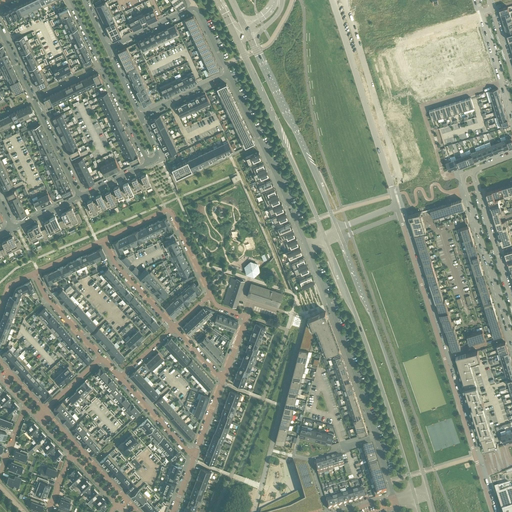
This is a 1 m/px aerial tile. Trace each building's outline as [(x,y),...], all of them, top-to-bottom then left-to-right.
[(32,0),(30,0),(28,2),(32,11),(37,9),(32,0)] [(38,0),(32,0),(37,9),(42,7),(38,0)] [(174,5),(172,6),(175,10),(176,10),(182,7),(186,5),(187,5),(184,0),(183,0),(181,0),(174,5)] [(340,0),(356,49),(390,38),(390,37),(396,35),(408,0),(340,0)] [(411,0),(401,32),(406,33),(473,12),(469,0),(411,0)] [(97,6),(95,6),(96,6),(98,11),(109,6),(107,1),(106,1),(99,5),(97,6)] [(28,2),(23,4),(27,14),(32,11),(28,2)] [(23,4),(18,6),(23,16),(27,14),(23,4)] [(18,6),(13,8),(17,17),(17,18),(18,18),(23,16),(18,6)] [(109,6),(98,11),(100,16),(111,11),(111,10),(109,6)] [(13,8),(8,11),(12,19),(17,17),(13,8)] [(60,13),(58,14),(60,19),(61,18),(70,14),(67,9),(62,11),(60,13)] [(153,10),(148,12),(152,21),(158,19),(153,10)] [(7,11),(3,13),(3,14),(4,15),(6,19),(8,23),(13,21),(13,20),(12,19),(8,11),(7,11)] [(111,11),(100,16),(103,21),(114,16),(111,11)] [(143,14),(148,24),(152,21),(148,12),(143,14)] [(142,13),(137,15),(143,26),(148,24),(143,14),(142,13)] [(63,23),(64,23),(72,19),(70,14),(61,18),(63,23)] [(137,15),(132,17),(138,28),(143,26),(137,15)] [(193,15),(182,21),(185,26),(186,25),(196,20),(193,15)] [(114,16),(103,21),(105,26),(116,20),(114,16)] [(132,17),(127,20),(129,23),(130,26),(132,29),(133,31),(138,28),(132,17)] [(63,23),(62,23),(65,28),(74,24),(72,19),(64,23),(63,23)] [(116,20),(105,26),(107,31),(117,26),(117,27),(118,26),(116,20)] [(196,20),(186,25),(188,30),(198,25),(196,20)] [(74,24),(65,28),(65,29),(67,33),(77,29),(74,24)] [(174,25),(169,27),(174,38),(179,36),(176,30),(175,28),(174,25)] [(198,25),(188,30),(190,35),(200,30),(198,25)] [(107,31),(110,36),(119,31),(117,27),(117,26),(107,31)] [(169,27),(163,30),(169,41),(174,38),(169,27)] [(77,29),(67,33),(67,34),(68,36),(69,37),(69,38),(79,33),(77,29)] [(478,29),(403,49),(412,80),(443,72),(444,76),(458,72),(457,67),(476,62),(477,66),(472,67),(471,64),(463,66),(465,74),(468,74),(469,78),(467,79),(467,81),(465,81),(466,85),(462,86),(463,89),(495,80),(489,57),(486,58),(478,29)] [(119,31),(110,36),(112,41),(123,35),(121,30),(119,31)] [(163,30),(158,32),(164,43),(169,41),(163,30)] [(200,30),(190,35),(193,40),(203,35),(200,30)] [(158,32),(153,34),(159,45),(164,43),(158,32)] [(69,37),(68,38),(68,39),(69,39),(70,42),(71,44),(72,43),(81,38),(79,33),(69,38),(69,37)] [(153,34),(148,37),(153,48),(159,45),(153,34)] [(193,40),(192,40),(194,45),(195,45),(205,40),(203,35),(193,40)] [(22,37),(15,40),(15,41),(17,45),(25,41),(23,36),(22,37)] [(148,37),(143,39),(148,51),(153,48),(148,37)] [(81,38),(72,43),(72,44),(73,45),(74,48),(84,43),(81,38)] [(143,39),(138,42),(143,53),(148,51),(143,39)] [(25,41),(17,45),(20,50),(30,45),(28,40),(25,41)] [(205,40),(195,45),(197,50),(207,45),(205,40)] [(74,48),(73,48),(73,49),(75,53),(76,53),(86,48),(84,43),(74,48)] [(30,45),(20,50),(22,55),(32,50),(30,45)] [(207,45),(197,50),(200,54),(200,55),(210,50),(207,45)] [(127,47),(117,52),(119,57),(130,52),(127,47)] [(86,48),(76,53),(79,57),(79,58),(88,53),(86,48)] [(32,50),(22,55),(24,59),(34,55),(35,55),(32,50)] [(200,54),(198,55),(201,60),(212,55),(210,50),(200,55),(200,54)] [(130,52),(119,57),(122,61),(132,56),(130,52)] [(371,58),(381,97),(406,91),(404,84),(401,85),(392,52),(371,58)] [(79,57),(78,58),(80,63),(81,63),(81,62),(91,58),(88,53),(79,58),(79,57)] [(0,58),(0,64),(9,60),(7,55),(0,58)] [(34,55),(24,59),(27,64),(36,60),(34,57),(34,56),(34,55)] [(212,55),(201,60),(203,65),(214,59),(212,55)] [(132,56),(122,61),(124,66),(135,60),(133,56),(132,56)] [(91,58),(81,62),(81,63),(83,67),(83,68),(92,63),(93,63),(93,62),(91,58)] [(36,60),(27,64),(29,69),(37,65),(37,66),(39,65),(37,60),(37,59),(36,60)] [(214,59),(203,65),(206,70),(217,64),(214,59)] [(0,64),(0,69),(0,70),(11,65),(9,60),(0,64)] [(135,60),(124,66),(126,70),(137,65),(135,60)] [(61,62),(56,64),(57,66),(62,77),(63,76),(64,76),(67,74),(63,65),(62,64),(61,62)] [(63,65),(67,74),(69,73),(72,72),(70,68),(68,64),(68,63),(66,64),(63,65)] [(217,64),(206,70),(209,77),(216,73),(215,72),(219,69),(217,64)] [(0,70),(3,75),(14,69),(11,65),(0,70)] [(37,65),(29,69),(31,74),(39,70),(42,69),(39,65),(37,66),(37,65)] [(137,65),(126,70),(128,75),(139,71),(140,70),(137,65)] [(57,66),(52,69),(56,76),(57,79),(58,79),(60,78),(61,77),(62,77),(57,66)] [(3,75),(5,80),(16,75),(14,69),(3,75)] [(39,70),(31,74),(34,79),(44,74),(42,69),(39,70)] [(139,71),(128,75),(131,81),(141,76),(139,71)] [(192,71),(186,74),(186,75),(187,75),(192,85),(197,82),(192,71)] [(98,73),(92,75),(97,85),(102,82),(98,73)] [(44,74),(34,79),(36,84),(46,79),(44,74)] [(5,80),(7,85),(18,79),(16,75),(5,80)] [(92,75),(88,78),(92,87),(97,85),(92,75)] [(141,76),(131,81),(133,86),(145,80),(142,75),(141,76)] [(182,77),(181,77),(186,87),(192,85),(187,75),(186,75),(182,77)] [(181,76),(176,79),(181,90),(186,87),(181,77),(182,77),(181,76)] [(88,78),(83,80),(87,89),(92,87),(88,78)] [(7,85),(10,90),(21,84),(18,79),(7,85)] [(46,79),(36,84),(38,89),(44,86),(49,84),(47,80),(46,79)] [(176,79),(170,81),(175,93),(181,90),(176,79)] [(83,80),(78,82),(82,91),(87,89),(83,80)] [(145,80),(133,86),(136,91),(147,86),(145,80)] [(170,81),(165,84),(170,95),(175,93),(170,81)] [(78,82),(73,85),(77,94),(82,91),(78,82)] [(216,88),(219,93),(228,89),(226,83),(216,88)] [(21,84),(10,90),(12,95),(23,90),(21,84)] [(165,84),(159,87),(161,91),(163,95),(164,98),(170,95),(165,84)] [(73,85),(68,87),(72,96),(77,94),(73,85)] [(147,86),(136,91),(138,96),(149,90),(147,86)] [(68,87),(63,89),(68,98),(72,96),(68,87)] [(491,96),(499,94),(498,88),(489,91),(491,96)] [(63,89),(58,92),(63,101),(68,98),(63,89)] [(217,94),(216,94),(217,94),(219,99),(231,93),(228,89),(219,93),(217,94)] [(149,90),(138,96),(140,101),(152,95),(149,90)] [(58,92),(53,94),(58,103),(63,101),(58,92)] [(99,99),(100,101),(109,97),(109,96),(108,95),(107,92),(98,96),(98,97),(99,99)] [(204,94),(200,96),(205,106),(210,104),(210,103),(206,95),(205,93),(204,94)] [(231,93),(219,99),(221,104),(233,98),(231,93)] [(53,94),(49,96),(53,105),(58,103),(53,94)] [(152,95),(140,101),(143,106),(147,104),(148,105),(155,102),(152,95)] [(53,105),(49,96),(43,99),(48,108),(53,105)] [(200,96),(195,98),(200,109),(200,110),(203,109),(206,107),(205,106),(200,96)] [(100,101),(103,106),(112,102),(109,97),(100,101)] [(195,98),(190,100),(195,112),(200,109),(195,98)] [(233,98),(221,104),(224,109),(235,103),(233,98)] [(471,98),(465,99),(468,109),(474,108),(471,99),(471,98)] [(468,109),(465,99),(460,101),(463,111),(468,109)] [(190,100),(185,103),(191,114),(195,112),(190,100)] [(455,103),(458,112),(463,111),(460,101),(455,103)] [(103,106),(105,111),(114,107),(112,102),(103,106)] [(185,103),(180,105),(185,116),(191,114),(185,103)] [(235,103),(224,109),(226,114),(238,108),(235,103)] [(455,103),(450,104),(453,114),(458,112),(455,103)] [(453,114),(450,104),(445,106),(448,116),(453,114)] [(31,105),(25,107),(30,118),(35,115),(31,105)] [(180,105),(175,108),(179,116),(180,118),(185,116),(180,105)] [(440,107),(443,117),(448,116),(445,106),(440,107)] [(25,107),(21,110),(25,120),(30,118),(25,107)] [(105,111),(107,116),(116,112),(114,107),(105,111)] [(434,109),(438,119),(443,117),(440,107),(434,109)] [(238,108),(226,114),(228,119),(231,118),(230,117),(240,113),(238,108)] [(432,121),(438,119),(434,109),(429,111),(432,121)] [(21,110),(16,112),(21,122),(25,120),(21,110)] [(16,112),(11,114),(16,125),(21,122),(16,112)] [(107,116),(110,121),(119,117),(116,112),(107,116)] [(233,122),(242,118),(240,113),(230,117),(231,118),(233,122)] [(11,114),(6,117),(11,127),(10,126),(15,124),(15,125),(16,125),(11,114)] [(52,118),(55,123),(64,119),(61,114),(52,118)] [(159,115),(150,120),(152,125),(163,120),(161,115),(161,114),(159,115)] [(6,117),(1,119),(5,130),(11,127),(6,117)] [(110,121),(112,126),(121,121),(119,117),(110,121)] [(233,122),(232,123),(234,127),(235,127),(245,123),(242,118),(233,122)] [(55,123),(57,128),(66,124),(64,119),(55,123)] [(163,120),(152,125),(155,130),(166,125),(167,125),(164,120),(164,119),(163,120)] [(507,119),(499,122),(501,127),(509,125),(507,119)] [(112,126),(114,131),(123,126),(121,121),(112,126)] [(234,127),(233,128),(235,133),(237,132),(247,128),(245,123),(235,127),(234,127)] [(29,129),(32,134),(42,130),(40,124),(29,129)] [(57,128),(59,133),(68,129),(66,124),(57,128)] [(166,125),(155,130),(157,135),(168,130),(168,131),(168,130),(167,127),(166,125)] [(114,131),(117,136),(126,131),(123,126),(114,131)] [(240,137),(249,132),(247,128),(237,132),(240,137)] [(59,133),(62,138),(71,134),(68,129),(59,133)] [(32,134),(34,140),(45,135),(42,130),(32,134)] [(168,130),(157,135),(160,141),(170,136),(170,135),(169,133),(168,131),(168,130)] [(117,136),(119,140),(128,136),(126,131),(117,136)] [(240,137),(238,138),(240,142),(242,142),(252,137),(250,135),(249,132),(240,137)] [(62,138),(64,143),(73,138),(71,134),(62,138)] [(34,140),(37,145),(47,140),(45,135),(34,140)] [(170,136),(160,141),(162,146),(173,140),(173,141),(174,140),(171,135),(170,135),(170,136)] [(119,140),(121,145),(130,141),(128,136),(119,140)] [(240,142),(240,143),(242,148),(247,146),(254,142),(252,137),(242,142),(240,142)] [(64,143),(66,148),(75,143),(73,138),(64,143)] [(227,139),(221,142),(221,143),(222,142),(227,154),(232,151),(231,147),(227,139)] [(506,139),(501,141),(504,150),(509,148),(506,139)] [(38,150),(49,145),(47,140),(37,145),(39,149),(38,150)] [(173,140),(162,146),(164,151),(176,146),(174,143),(173,141),(173,140)] [(121,145),(124,150),(133,146),(130,141),(121,145)] [(501,141),(496,143),(499,152),(500,152),(499,152),(501,151),(502,151),(501,151),(504,150),(501,141)] [(217,145),(222,156),(227,154),(222,142),(221,143),(219,144),(217,145)] [(66,148),(69,152),(78,148),(75,143),(66,148)] [(499,152),(496,143),(491,145),(494,154),(499,152)] [(217,144),(211,147),(212,149),(213,149),(217,158),(222,156),(217,145),(217,144)] [(38,150),(40,155),(52,150),(49,145),(38,150)] [(489,156),(494,154),(491,145),(486,147),(489,156)] [(124,150),(126,155),(135,151),(133,146),(124,150)] [(176,146),(164,151),(167,156),(168,156),(178,151),(178,150),(176,146)] [(486,147),(481,149),(484,158),(487,156),(487,157),(488,157),(488,156),(489,156),(490,156),(489,156),(486,147)] [(78,148),(69,152),(71,158),(80,153),(78,148)] [(212,149),(207,151),(212,161),(217,158),(213,149),(212,149)] [(484,158),(481,149),(476,151),(479,160),(484,158)] [(42,155),(44,159),(54,154),(52,150),(40,155),(41,155),(42,155)] [(126,155),(128,160),(137,156),(135,151),(126,155)] [(203,154),(202,154),(207,163),(212,161),(207,151),(203,154)] [(476,151),(471,153),(474,161),(479,160),(476,151)] [(197,154),(196,154),(202,166),(207,163),(202,154),(203,154),(202,152),(197,154)] [(245,157),(249,166),(256,163),(255,161),(260,158),(259,156),(260,155),(258,152),(245,157)] [(471,153),(466,155),(469,164),(474,161),(471,153)] [(44,159),(46,164),(56,159),(54,154),(44,159)] [(196,154),(191,157),(197,168),(202,166),(196,154),(197,154),(196,154)] [(466,155),(461,157),(464,166),(465,165),(469,164),(466,155)] [(137,156),(128,160),(131,165),(140,161),(137,156)] [(191,157),(186,159),(191,171),(197,168),(191,157)] [(461,157),(456,159),(459,168),(464,166),(461,157)] [(75,166),(76,167),(85,163),(82,158),(73,162),(75,165),(75,166)] [(46,164),(49,169),(59,164),(56,159),(46,164)] [(186,159),(181,162),(186,173),(191,171),(186,159)] [(456,159),(451,161),(454,169),(459,168),(456,159)] [(115,160),(110,162),(114,171),(119,169),(115,160)] [(454,169),(451,161),(446,163),(449,171),(454,169)] [(110,162),(105,164),(109,174),(114,171),(110,162)] [(176,164),(181,176),(186,173),(181,162),(176,164)] [(76,167),(78,172),(87,168),(85,163),(76,167)] [(256,163),(249,166),(253,175),(266,169),(265,167),(265,166),(264,167),(263,164),(258,166),(257,166),(256,163)] [(50,174),(61,169),(59,164),(49,169),(51,174),(50,174)] [(109,174),(105,164),(100,167),(104,176),(109,174)] [(170,166),(171,169),(176,178),(181,176),(176,164),(170,166)] [(78,172),(80,177),(89,173),(87,168),(78,172)] [(0,172),(0,178),(9,174),(7,169),(0,172)] [(50,174),(52,179),(63,174),(61,169),(50,174)] [(266,169),(253,175),(257,183),(264,180),(263,180),(262,178),(263,177),(268,175),(266,173),(267,172),(266,169)] [(80,177),(83,182),(92,177),(89,173),(80,177)] [(0,178),(0,181),(1,184),(11,179),(10,180),(8,175),(9,174),(0,178)] [(52,179),(54,184),(66,179),(63,174),(52,179)] [(139,182),(138,183),(142,190),(142,191),(146,189),(151,186),(148,180),(149,180),(146,174),(140,176),(142,181),(139,182)] [(92,177),(83,182),(85,187),(94,182),(92,177)] [(133,184),(129,186),(133,194),(137,192),(142,190),(138,183),(139,182),(138,180),(136,177),(136,178),(131,180),(133,184)] [(11,179),(1,184),(4,190),(14,185),(11,179)] [(54,184),(56,189),(68,183),(66,179),(54,184)] [(264,180),(257,183),(257,184),(258,186),(260,191),(261,192),(267,189),(268,189),(274,187),(274,186),(273,184),(272,183),(271,184),(270,181),(266,183),(265,183),(264,180)] [(56,189),(59,193),(70,188),(68,183),(56,189)] [(121,191),(124,197),(123,197),(124,199),(129,197),(134,195),(133,194),(129,186),(128,183),(123,185),(125,189),(123,190),(121,191)] [(115,192),(111,194),(115,202),(116,201),(120,199),(123,197),(124,197),(121,191),(118,186),(113,188),(114,190),(115,192)] [(507,186),(502,188),(503,194),(504,197),(509,195),(510,195),(507,186)] [(70,188),(59,193),(60,193),(62,198),(72,193),(70,188)] [(492,191),(494,197),(495,196),(503,194),(502,188),(492,191)] [(6,194),(8,199),(19,194),(16,189),(6,194)] [(267,189),(261,192),(262,196),(264,200),(278,195),(277,195),(276,192),(275,192),(274,190),(270,191),(269,192),(268,189),(267,189)] [(47,191),(42,194),(46,204),(52,202),(47,191)] [(103,199),(103,200),(106,207),(106,208),(111,206),(115,204),(116,204),(115,202),(111,194),(111,193),(110,191),(105,193),(106,195),(107,198),(103,199)] [(486,193),(486,194),(486,195),(487,195),(487,197),(488,199),(489,203),(495,201),(494,199),(494,197),(492,191),(488,192),(487,192),(487,193),(486,193)] [(8,199),(11,204),(20,200),(18,195),(19,195),(19,194),(8,199)] [(42,195),(37,197),(42,206),(46,204),(42,194),(41,194),(42,195)] [(97,201),(94,203),(97,211),(101,209),(106,207),(103,200),(103,199),(102,197),(100,194),(100,195),(99,195),(95,197),(96,199),(97,201)] [(278,195),(264,200),(265,201),(268,209),(275,206),(274,203),(275,203),(279,201),(278,198),(279,198),(279,197),(278,195)] [(37,196),(32,198),(33,201),(37,209),(40,207),(41,207),(42,206),(37,197),(37,196)] [(11,204),(13,209),(22,205),(20,200),(11,204)] [(85,208),(89,216),(90,216),(93,214),(98,212),(97,211),(94,203),(93,201),(92,200),(87,202),(89,206),(85,208)] [(462,200),(456,201),(459,211),(459,212),(465,210),(464,209),(462,200)] [(495,201),(489,203),(491,208),(500,205),(498,200),(495,201)] [(456,201),(451,203),(454,213),(459,212),(459,211),(456,201)] [(275,206),(268,209),(272,218),(279,215),(277,212),(278,211),(283,210),(282,207),(283,206),(282,204),(281,203),(275,206)] [(451,203),(446,205),(449,215),(454,213),(451,203)] [(13,209),(15,214),(24,209),(22,205),(13,209)] [(446,205),(441,206),(444,216),(449,215),(446,205)] [(500,205),(491,208),(492,211),(491,211),(492,213),(501,210),(500,207),(500,205)] [(441,206),(436,208),(439,218),(444,216),(441,206)] [(66,210),(66,211),(66,212),(67,212),(72,223),(77,221),(79,223),(82,222),(80,217),(78,213),(75,215),(72,208),(71,207),(66,210)] [(436,208),(430,210),(433,218),(433,220),(439,218),(436,208)] [(24,209),(15,214),(18,219),(27,215),(24,209)] [(501,210),(492,213),(492,214),(493,214),(493,215),(493,214),(493,215),(493,216),(493,217),(494,218),(494,219),(495,221),(496,224),(498,223),(502,222),(501,219),(500,217),(503,216),(505,215),(505,213),(504,210),(501,210)] [(64,220),(61,221),(64,227),(67,226),(72,223),(67,212),(66,212),(61,214),(64,220)] [(272,218),(276,226),(282,223),(281,221),(282,220),(287,218),(285,215),(286,215),(285,212),(279,215),(272,218)] [(409,216),(408,216),(409,217),(411,225),(411,226),(412,228),(414,234),(423,232),(426,231),(421,215),(420,213),(420,212),(418,213),(409,215),(409,216)] [(50,218),(49,219),(49,220),(55,231),(64,227),(61,221),(58,223),(56,218),(55,216),(50,218)] [(164,218),(161,220),(166,229),(166,230),(171,228),(172,227),(170,225),(167,217),(164,218)] [(47,228),(44,229),(47,235),(50,234),(55,231),(49,220),(44,222),(45,225),(47,228)] [(161,220),(157,222),(161,231),(166,229),(161,220)] [(498,223),(496,224),(496,225),(496,226),(496,227),(497,227),(497,228),(497,229),(509,225),(507,221),(507,220),(505,221),(502,222),(498,223)] [(157,222),(152,224),(157,234),(161,233),(162,232),(161,231),(157,222)] [(282,223),(276,226),(277,229),(279,235),(293,229),(292,229),(291,227),(291,226),(290,227),(289,224),(285,226),(284,226),(282,223)] [(38,224),(32,227),(33,228),(37,237),(42,234),(45,240),(45,239),(48,238),(47,235),(44,229),(41,231),(38,224)] [(147,226),(147,227),(151,236),(152,237),(157,234),(152,224),(150,225),(147,226)] [(509,225),(497,229),(497,230),(498,233),(499,234),(506,232),(509,231),(510,231),(509,225)] [(460,229),(459,229),(461,235),(462,235),(471,232),(469,226),(460,229)] [(147,227),(142,229),(147,238),(151,236),(147,227)] [(30,236),(27,237),(27,239),(30,243),(33,242),(38,239),(37,237),(33,228),(27,231),(30,236)] [(142,229),(138,231),(142,240),(147,238),(142,229)] [(293,229),(279,235),(283,243),(290,241),(290,240),(289,238),(290,237),(294,235),(293,233),(294,232),(293,229)] [(137,231),(132,233),(138,245),(143,243),(142,240),(138,231),(137,231)] [(506,232),(499,234),(499,236),(500,236),(500,239),(511,236),(509,231),(506,232)] [(471,232),(462,235),(464,240),(472,238),(471,232)] [(132,233),(127,236),(132,245),(133,247),(138,245),(132,233)] [(12,235),(6,238),(7,239),(7,240),(13,252),(18,249),(21,247),(19,242),(19,241),(16,243),(13,236),(12,235)] [(127,236),(123,238),(127,247),(132,245),(127,236)] [(511,236),(500,239),(502,244),(502,245),(503,245),(502,245),(504,244),(504,245),(504,244),(506,244),(507,243),(508,243),(509,243),(510,243),(509,243),(511,242),(511,241),(511,236)] [(165,241),(163,242),(166,247),(167,246),(176,242),(174,237),(169,239),(167,240),(166,241),(165,241)] [(118,241),(122,250),(122,251),(123,251),(127,249),(128,248),(127,247),(123,238),(118,241)] [(290,241),(283,243),(286,251),(287,252),(286,252),(293,249),(292,246),(293,246),(298,244),(296,241),(297,241),(296,238),(290,240),(290,241)] [(472,238),(464,240),(466,246),(474,244),(472,238)] [(4,248),(2,250),(4,256),(13,252),(7,240),(2,243),(4,248)] [(115,242),(113,243),(117,252),(120,251),(122,250),(118,241),(118,240),(115,242)] [(176,242),(167,246),(169,251),(178,247),(176,242)] [(474,244),(466,246),(468,252),(476,249),(474,244)] [(427,246),(419,249),(420,254),(429,251),(430,250),(429,245),(427,246)] [(293,249),(286,252),(290,261),(297,258),(296,255),(297,255),(301,253),(300,250),(301,250),(301,249),(300,247),(299,246),(293,249)] [(178,247),(169,251),(171,256),(181,251),(178,247)] [(102,248),(96,250),(101,259),(106,257),(102,248)] [(468,252),(466,252),(468,258),(478,255),(476,249),(468,252)] [(96,251),(92,253),(96,261),(100,259),(101,259),(96,250),(96,251)] [(171,256),(169,257),(172,262),(173,262),(183,257),(182,254),(181,251),(171,256)] [(92,253),(87,255),(90,263),(96,261),(92,253)] [(82,256),(82,257),(85,265),(90,263),(87,255),(87,254),(82,256)] [(478,255),(468,258),(470,264),(480,261),(478,255)] [(82,256),(76,259),(77,259),(81,267),(85,265),(82,257),(82,256)] [(183,257),(173,262),(175,266),(176,266),(185,261),(183,257)] [(297,258),(290,261),(294,270),(307,264),(306,261),(305,261),(304,261),(303,259),(299,261),(298,261),(297,258)] [(76,259),(72,261),(76,269),(81,267),(77,259),(76,259)] [(72,261),(67,264),(67,265),(71,272),(76,269),(72,261)] [(185,261),(176,266),(178,269),(178,270),(188,266),(185,261)] [(480,261),(470,264),(471,270),(481,266),(480,261)] [(246,274),(253,277),(259,272),(257,264),(250,262),(245,267),(246,274)] [(307,264),(294,270),(297,277),(297,278),(304,275),(303,272),(304,272),(308,270),(307,267),(308,267),(307,264)] [(63,267),(62,267),(66,275),(71,273),(71,272),(67,265),(63,267)] [(63,266),(57,269),(58,269),(61,277),(66,275),(62,267),(63,267),(63,266)] [(178,270),(176,271),(177,273),(179,277),(181,276),(181,275),(190,271),(190,270),(189,268),(188,266),(178,270)] [(481,266),(471,270),(473,275),(483,272),(481,266)] [(101,274),(105,278),(112,272),(108,268),(101,274)] [(57,269),(53,271),(57,280),(61,277),(62,278),(58,269),(57,269)] [(135,275),(137,277),(138,276),(142,280),(149,273),(146,269),(141,273),(139,271),(138,272),(135,275)] [(435,270),(426,273),(428,278),(436,275),(438,275),(436,270),(435,270)] [(48,273),(48,274),(52,282),(57,280),(53,271),(48,274),(48,273)] [(146,284),(155,275),(151,271),(149,273),(142,280),(146,284)] [(190,271),(181,275),(181,276),(183,281),(185,280),(187,279),(192,276),(193,276),(190,271)] [(105,278),(109,282),(115,276),(112,272),(105,278)] [(483,272),(473,275),(475,281),(477,281),(485,278),(483,272)] [(52,282),(48,274),(43,276),(47,285),(52,282)] [(158,279),(155,275),(146,284),(149,288),(159,279),(158,279)] [(304,275),(297,278),(301,287),(314,281),(313,278),(312,279),(310,276),(305,278),(304,276),(304,275)] [(109,282),(112,286),(119,280),(115,276),(109,282)] [(228,287),(223,304),(233,307),(236,308),(236,307),(244,281),(236,279),(236,280),(231,278),(229,284),(230,284),(229,284),(231,284),(234,285),(233,288),(233,289),(228,287)] [(485,278),(477,281),(478,286),(487,284),(485,278)] [(162,283),(159,279),(149,288),(153,291),(162,283)] [(438,280),(429,283),(430,285),(431,288),(441,285),(439,279),(438,280)] [(115,291),(123,284),(119,280),(112,286),(116,290),(115,291)] [(24,284),(28,290),(27,290),(29,295),(34,292),(35,292),(34,290),(30,282),(30,281),(24,284)] [(190,286),(189,286),(196,294),(201,290),(198,287),(199,285),(198,284),(197,281),(196,282),(195,283),(194,283),(194,282),(190,286)] [(164,289),(166,287),(162,283),(153,291),(153,292),(156,296),(164,289)] [(247,297),(278,307),(282,293),(251,283),(247,297)] [(24,284),(16,288),(23,295),(26,294),(25,292),(27,290),(28,290),(24,284)] [(115,291),(119,295),(126,289),(126,288),(126,289),(122,285),(123,284),(115,291)] [(478,286),(477,287),(478,292),(480,292),(488,289),(487,284),(478,286)] [(185,288),(185,289),(192,297),(196,294),(189,286),(190,286),(189,285),(185,288)] [(441,285),(431,288),(432,290),(432,293),(441,290),(440,286),(441,286),(441,285)] [(160,300),(161,299),(163,297),(165,295),(167,294),(168,293),(170,291),(166,287),(164,289),(156,296),(160,300)] [(12,298),(19,300),(19,298),(22,298),(23,295),(16,288),(12,297),(12,298)] [(59,300),(66,293),(62,289),(56,295),(59,299),(59,300)] [(119,295),(123,299),(130,293),(126,289),(119,295)] [(184,290),(181,293),(181,294),(182,293),(189,301),(192,297),(185,289),(184,290)] [(488,289),(480,292),(482,298),(490,295),(488,289)] [(59,300),(63,304),(70,297),(66,293),(59,300)] [(123,299),(126,303),(134,296),(133,297),(130,293),(123,299)] [(178,297),(177,297),(184,305),(189,301),(182,293),(181,294),(178,297)] [(176,295),(172,299),(173,301),(180,308),(184,305),(177,297),(178,297),(177,296),(176,295)] [(482,297),(480,298),(482,304),(492,301),(490,295),(482,298),(482,297)] [(8,299),(7,302),(19,307),(21,301),(19,300),(12,298),(12,297),(10,296),(8,299)] [(127,302),(131,306),(137,300),(134,296),(126,303),(127,303),(127,302)] [(63,304),(67,308),(73,301),(70,297),(63,304)] [(444,300),(436,302),(438,308),(447,305),(445,299),(444,299),(444,300)] [(131,306),(134,310),(141,304),(137,300),(131,306)] [(67,308),(70,311),(78,305),(77,305),(73,301),(67,308)] [(170,304),(177,312),(180,308),(173,301),(170,304)] [(6,305),(5,308),(6,308),(17,312),(19,307),(7,302),(6,305)] [(164,306),(164,307),(165,308),(171,314),(172,316),(175,314),(177,312),(170,304),(168,303),(164,306)] [(493,303),(483,306),(484,311),(494,308),(493,303)] [(137,315),(145,308),(141,304),(134,310),(138,314),(137,315)] [(71,311),(75,315),(81,309),(78,305),(70,311),(71,312),(71,311)] [(447,305),(438,308),(439,313),(448,310),(447,305)] [(4,313),(13,317),(15,318),(17,312),(6,308),(4,313)] [(36,316),(40,320),(49,312),(45,308),(36,316)] [(137,315),(141,319),(148,313),(144,309),(145,308),(137,315)] [(214,312),(209,310),(206,309),(205,310),(203,308),(199,312),(205,319),(210,315),(212,313),(214,312)] [(494,308),(484,311),(486,317),(496,314),(494,308)] [(75,315),(79,319),(85,313),(81,309),(75,315)] [(448,310),(439,313),(441,318),(450,315),(450,316),(452,315),(450,309),(448,310)] [(40,320),(44,324),(53,316),(49,312),(40,320)] [(199,312),(195,316),(201,323),(205,319),(199,312)] [(308,318),(304,331),(314,334),(316,328),(317,328),(327,355),(340,350),(326,312),(308,318)] [(2,317),(2,319),(11,322),(13,317),(4,313),(2,317)] [(82,323),(89,317),(85,313),(79,319),(82,323)] [(141,319),(145,323),(152,316),(151,316),(148,313),(141,319)] [(217,314),(213,323),(234,331),(238,322),(217,314)] [(496,314),(486,317),(488,322),(489,321),(498,319),(496,314)] [(450,315),(441,318),(443,324),(452,321),(451,321),(450,316),(450,315)] [(44,324),(48,329),(57,320),(53,316),(44,324)] [(145,323),(148,327),(155,320),(152,316),(145,323)] [(193,318),(191,320),(199,328),(203,324),(202,323),(201,323),(195,316),(193,318)] [(82,323),(86,327),(92,321),(89,317),(82,323)] [(0,324),(9,328),(11,322),(2,319),(0,323),(0,324)] [(48,329),(52,333),(60,325),(57,320),(48,329)] [(155,320),(148,327),(152,331),(159,325),(155,321),(155,320)] [(191,320),(187,323),(195,332),(199,328),(191,320)] [(452,321),(443,324),(445,329),(454,326),(455,326),(453,320),(451,321),(452,321)] [(92,321),(86,327),(90,331),(96,325),(92,321)] [(187,323),(183,327),(190,335),(191,335),(192,334),(195,332),(187,323)] [(0,324),(0,330),(7,333),(9,328),(0,324)] [(255,324),(253,329),(264,333),(263,333),(265,327),(261,326),(259,325),(255,324)] [(491,326),(489,327),(491,332),(501,329),(499,324),(491,326)] [(57,336),(64,329),(60,325),(52,333),(56,337),(57,336)] [(96,338),(103,332),(99,328),(92,334),(96,338)] [(61,340),(68,333),(64,329),(65,329),(64,329),(57,336),(61,340)] [(251,334),(251,335),(263,339),(262,339),(264,333),(253,329),(251,335),(251,334)] [(482,329),(477,331),(480,341),(485,339),(483,331),(482,329)] [(491,332),(490,332),(491,335),(492,338),(495,337),(502,335),(502,334),(501,329),(491,332)] [(0,336),(5,338),(5,339),(7,339),(9,334),(7,333),(0,330),(0,336)] [(138,330),(134,334),(140,341),(141,340),(140,340),(144,337),(138,330)] [(303,337),(313,340),(314,334),(304,331),(304,332),(305,332),(304,334),(304,336),(304,337),(303,337)] [(456,331),(447,334),(447,335),(448,339),(448,340),(457,337),(456,331)] [(477,331),(471,332),(472,334),(475,342),(480,341),(477,331)] [(96,338),(100,342),(107,336),(103,332),(96,338)] [(59,341),(63,346),(72,337),(68,333),(61,340),(59,341)] [(134,334),(130,337),(137,344),(140,341),(134,334)] [(472,334),(467,336),(469,344),(475,342),(472,334)] [(251,335),(249,340),(261,344),(263,339),(251,335)] [(100,342),(104,346),(110,340),(107,336),(100,342)] [(206,336),(199,342),(202,346),(209,340),(206,336)] [(69,348),(68,348),(76,341),(72,337),(63,346),(67,350),(69,348)] [(137,344),(130,337),(126,341),(132,348),(136,344),(136,345),(137,344)] [(301,343),(311,346),(313,340),(303,337),(303,338),(303,340),(302,343),(301,343)] [(164,344),(168,349),(174,342),(171,338),(164,344)] [(110,340),(104,346),(107,350),(106,350),(107,351),(114,344),(110,340)] [(202,346),(206,350),(213,344),(209,340),(202,346)] [(249,340),(247,345),(257,349),(258,346),(258,344),(261,345),(261,344),(249,340)] [(69,348),(72,352),(80,346),(80,345),(79,346),(76,342),(76,341),(68,348),(69,348)] [(168,349),(171,353),(178,346),(174,342),(168,349)] [(459,342),(450,345),(450,346),(452,350),(461,347),(459,342)] [(301,349),(300,349),(309,351),(310,352),(311,346),(301,343),(302,344),(301,345),(301,347),(301,349)] [(110,355),(117,348),(113,345),(114,344),(107,351),(110,354),(110,355)] [(206,350),(210,354),(217,348),(217,347),(213,344),(206,350)] [(2,355),(6,360),(13,353),(9,349),(11,347),(8,345),(4,349),(6,351),(2,355)] [(246,350),(246,351),(257,355),(258,355),(255,354),(257,349),(247,345),(247,346),(248,346),(246,350)] [(73,352),(77,356),(84,350),(80,346),(72,352),(72,353),(73,352)] [(171,353),(175,357),(182,350),(178,346),(171,353)] [(217,348),(210,354),(213,358),(220,352),(221,352),(222,351),(218,346),(217,347),(217,348)] [(110,355),(114,359),(120,352),(117,348),(110,355)] [(300,349),(298,354),(307,357),(309,351),(300,349),(301,349),(300,349)] [(80,360),(81,360),(88,354),(86,351),(85,351),(84,350),(77,356),(80,360)] [(179,360),(185,354),(182,350),(175,357),(179,360)] [(340,350),(331,354),(333,359),(342,356),(340,352),(340,350)] [(246,351),(244,356),(254,360),(255,361),(256,360),(257,355),(246,351)] [(477,351),(456,357),(459,369),(460,371),(461,376),(462,378),(464,383),(464,385),(465,388),(466,392),(467,395),(469,399),(470,402),(471,402),(473,407),(471,407),(472,410),(473,412),(474,417),(475,419),(476,424),(477,426),(479,431),(479,433),(481,439),(482,443),(483,446),(484,450),(485,451),(496,447),(498,446),(497,444),(495,444),(494,440),(495,439),(494,439),(491,433),(492,432),(491,432),(489,425),(490,425),(489,425),(487,418),(488,418),(487,418),(485,411),(486,411),(486,410),(485,411),(482,404),(484,403),(482,398),(481,398),(477,385),(476,384),(470,363),(470,362),(469,363),(468,361),(468,359),(470,359),(471,362),(471,363),(476,361),(479,360),(480,360),(477,351)] [(120,352),(114,359),(118,363),(124,357),(120,352)] [(158,352),(154,356),(158,360),(160,362),(162,360),(164,359),(158,352)] [(220,352),(213,358),(215,360),(217,362),(219,360),(220,360),(222,363),(223,360),(225,356),(221,352),(220,352)] [(9,364),(10,364),(17,357),(13,353),(6,360),(9,364)] [(81,360),(80,360),(84,365),(89,360),(92,358),(88,354),(81,360)] [(179,360),(183,365),(187,360),(189,358),(185,354),(179,360)] [(9,364),(13,368),(14,368),(13,368),(22,360),(18,355),(17,357),(10,364),(9,364)] [(154,356),(150,360),(156,366),(160,362),(158,360),(154,356)] [(242,360),(242,362),(253,366),(255,361),(254,360),(244,356),(242,360)] [(344,361),(342,356),(333,359),(335,364),(344,361)] [(22,360),(13,368),(14,368),(17,372),(26,364),(26,365),(26,364),(23,360),(22,360)] [(150,360),(149,360),(146,364),(152,370),(156,366),(150,360)] [(185,366),(189,370),(196,364),(192,360),(191,360),(185,366)] [(345,366),(344,361),(335,364),(336,369),(345,366)] [(239,367),(251,371),(249,370),(251,365),(253,366),(242,362),(240,367),(239,367)] [(17,372),(19,375),(21,377),(30,369),(26,365),(26,364),(17,372)] [(189,370),(193,374),(199,368),(196,364),(189,370)] [(63,370),(63,371),(70,378),(74,374),(71,370),(72,369),(69,365),(63,370)] [(295,365),(294,370),(303,372),(303,373),(304,373),(306,367),(305,367),(295,365)] [(336,369),(335,369),(335,371),(336,375),(347,371),(345,366),(336,369)] [(237,372),(249,377),(251,371),(239,367),(237,372)] [(94,374),(92,376),(96,380),(105,372),(101,368),(96,373),(94,374)] [(193,374),(196,378),(203,372),(199,368),(193,374)] [(30,369),(21,377),(25,381),(32,374),(32,375),(34,373),(30,369)] [(61,369),(57,373),(65,382),(70,378),(63,371),(63,370),(61,369)] [(130,376),(133,380),(140,374),(136,370),(130,376)] [(347,371),(336,375),(338,380),(349,376),(347,371)] [(105,372),(96,380),(100,384),(101,384),(109,376),(108,376),(105,372)] [(196,378),(200,382),(207,376),(203,372),(196,378)] [(237,372),(235,377),(247,382),(249,377),(237,372)] [(65,382),(57,373),(53,377),(61,386),(65,382)] [(28,385),(36,379),(35,378),(32,375),(32,374),(25,381),(28,385)] [(133,380),(137,384),(144,378),(140,374),(133,380)] [(109,376),(101,384),(105,387),(105,388),(112,381),(109,376)] [(200,382),(204,386),(210,380),(207,376),(200,382)] [(349,376),(338,380),(340,385),(342,384),(351,381),(349,376)] [(28,385),(32,390),(33,389),(32,389),(39,383),(40,383),(41,381),(41,380),(37,377),(35,378),(36,379),(28,385)] [(247,382),(235,377),(235,378),(233,383),(242,387),(244,381),(247,382)] [(137,384),(141,388),(147,382),(144,378),(137,384)] [(210,380),(204,386),(211,393),(213,388),(211,387),(214,384),(210,380)] [(290,384),(290,386),(299,388),(300,389),(302,383),(301,383),(291,380),(291,382),(290,384)] [(85,381),(81,385),(89,394),(93,390),(91,388),(87,383),(85,381)] [(105,387),(104,388),(108,393),(114,386),(115,387),(116,385),(112,381),(105,388),(105,387)] [(352,386),(351,381),(342,384),(343,389),(352,386)] [(141,388),(144,392),(151,386),(147,382),(141,388)] [(33,389),(36,394),(37,393),(43,387),(40,383),(39,383),(32,389),(33,389)] [(81,385),(76,390),(77,391),(77,390),(83,397),(84,398),(89,394),(81,385)] [(40,397),(48,391),(44,386),(43,387),(37,393),(40,397)] [(107,393),(106,394),(110,399),(119,391),(115,387),(114,386),(108,393),(107,393)] [(144,392),(148,396),(155,390),(151,386),(144,392)] [(77,391),(73,394),(79,401),(83,397),(77,390),(77,391)] [(155,390),(148,396),(152,400),(159,394),(155,390)] [(40,397),(44,402),(52,395),(48,391),(40,397)] [(119,391),(110,399),(114,403),(115,402),(122,395),(119,391)] [(230,391),(228,396),(240,401),(242,395),(239,394),(230,391)] [(354,391),(345,394),(347,399),(347,400),(356,397),(354,392),(354,391)] [(0,404),(2,403),(5,406),(11,401),(10,399),(11,398),(9,396),(8,396),(6,394),(4,396),(2,397),(2,398),(1,399),(0,397),(0,404)] [(79,401),(73,394),(69,398),(75,405),(79,401)] [(201,394),(199,399),(207,402),(209,397),(201,394)] [(122,395),(115,402),(119,406),(126,399),(122,395)] [(226,401),(226,402),(238,406),(236,406),(238,401),(239,401),(240,401),(228,396),(226,402),(226,401)] [(156,402),(160,407),(166,401),(162,397),(156,402)] [(347,399),(345,400),(347,406),(349,405),(358,402),(356,398),(356,397),(347,400),(347,399)] [(119,406),(123,411),(130,404),(130,403),(126,399),(119,406)] [(199,399),(197,404),(205,407),(207,402),(199,399)] [(11,401),(5,406),(11,413),(13,415),(12,419),(15,421),(18,414),(18,413),(18,414),(14,413),(13,411),(14,410),(14,411),(16,409),(18,407),(16,405),(16,404),(15,403),(14,402),(14,403),(14,402),(13,403),(11,401)] [(59,405),(53,410),(57,415),(65,407),(65,408),(67,406),(62,402),(62,401),(62,402),(59,405)] [(160,407),(163,411),(170,405),(166,401),(160,407)] [(226,402),(224,407),(236,412),(238,406),(226,402)] [(359,407),(358,402),(349,405),(350,410),(359,407)] [(123,411),(127,415),(135,407),(131,403),(130,403),(130,404),(123,411)] [(197,404),(195,409),(203,412),(205,407),(197,404)] [(163,411),(167,415),(173,409),(170,405),(163,411)] [(65,407),(57,415),(61,418),(68,411),(65,408),(65,407)] [(135,407),(127,415),(131,420),(133,418),(139,413),(140,412),(135,407)] [(224,407),(222,412),(233,417),(236,412),(224,407)] [(350,410),(349,410),(350,416),(352,415),(361,412),(360,408),(359,407),(350,410)] [(170,419),(177,413),(173,409),(167,415),(171,418),(170,419)] [(203,412),(195,409),(193,415),(201,418),(203,412)] [(68,411),(61,418),(64,422),(72,415),(68,411)] [(223,413),(221,418),(231,422),(230,421),(232,417),(233,417),(222,412),(222,413),(223,413)] [(282,416),(282,417),(291,420),(292,420),(293,417),(294,414),(292,414),(283,412),(283,413),(283,414),(282,416)] [(363,417),(361,412),(352,415),(354,420),(363,417)] [(171,420),(174,423),(180,417),(177,413),(170,419),(171,420)] [(72,415),(64,422),(65,423),(68,427),(74,421),(76,420),(72,415)] [(174,423),(177,427),(184,421),(180,417),(174,423)] [(354,420),(352,420),(354,426),(355,426),(355,425),(364,422),(363,418),(363,417),(354,420)] [(12,422),(0,418),(0,428),(2,429),(3,426),(9,428),(10,427),(11,427),(12,423),(11,423),(12,422)] [(221,418),(219,423),(230,428),(229,427),(231,422),(221,418)] [(143,431),(144,430),(151,423),(147,419),(145,420),(140,425),(138,426),(143,431)] [(177,427),(181,431),(188,425),(184,421),(177,427)] [(79,423),(71,430),(74,433),(75,434),(83,426),(80,422),(79,423)] [(366,427),(364,422),(355,425),(355,426),(357,430),(366,427)] [(144,430),(148,434),(155,427),(153,425),(151,423),(144,430)] [(219,423),(217,429),(228,433),(230,428),(219,423)] [(25,432),(31,438),(39,431),(37,429),(38,428),(37,426),(36,427),(34,424),(32,426),(31,425),(29,427),(30,428),(25,432)] [(83,426),(75,434),(76,435),(78,438),(79,438),(85,432),(86,432),(88,429),(84,425),(83,426)] [(181,431),(185,435),(191,429),(188,425),(181,431)] [(303,437),(305,438),(307,428),(308,427),(302,425),(302,427),(299,436),(303,437)] [(148,434),(152,438),(159,431),(155,427),(148,434)] [(357,430),(355,431),(357,436),(359,436),(368,433),(366,429),(366,427),(357,430)] [(191,429),(185,435),(188,439),(191,437),(193,439),(195,434),(195,433),(191,429)] [(214,434),(224,438),(224,437),(226,432),(228,433),(217,429),(215,434),(214,434)] [(32,448),(35,451),(42,444),(40,442),(41,440),(42,441),(44,439),(43,438),(45,437),(43,435),(44,434),(42,432),(41,432),(41,433),(39,431),(31,438),(37,444),(32,448)] [(155,442),(163,436),(163,435),(159,431),(152,438),(155,442)] [(78,439),(81,443),(89,436),(89,435),(86,432),(85,432),(79,438),(78,438),(78,439)] [(326,443),(327,443),(331,444),(333,435),(334,434),(328,432),(328,434),(326,443)] [(89,436),(81,443),(85,447),(94,439),(95,438),(91,434),(89,435),(89,436)] [(131,434),(127,438),(133,446),(135,448),(140,443),(138,441),(131,434)] [(214,434),(212,439),(222,443),(224,438),(214,434)] [(504,444),(509,442),(506,434),(501,435),(504,444)] [(158,448),(159,447),(158,447),(166,440),(163,436),(155,442),(153,444),(154,444),(158,448)] [(124,441),(123,442),(122,443),(129,450),(133,446),(127,438),(124,441)] [(94,439),(85,447),(89,451),(97,443),(94,439)] [(212,439),(210,444),(221,449),(219,448),(221,443),(222,443),(212,439)] [(159,447),(162,451),(170,444),(166,440),(158,447),(159,447)] [(42,450),(48,456),(55,449),(54,447),(54,446),(55,446),(52,443),(52,444),(50,442),(48,444),(48,443),(46,445),(44,447),(42,444),(35,451),(37,449),(40,452),(42,450)] [(97,443),(89,451),(93,455),(95,453),(100,448),(102,446),(98,442),(97,443)] [(122,443),(123,442),(122,442),(118,446),(119,448),(120,449),(123,453),(125,454),(130,450),(129,450),(122,443)] [(162,451),(166,455),(166,456),(174,448),(170,444),(162,451)] [(208,449),(208,450),(219,454),(221,449),(210,444),(208,450),(208,449)] [(361,449),(362,454),(373,451),(372,445),(361,449)] [(166,456),(166,455),(165,457),(169,461),(172,458),(176,455),(179,452),(174,448),(166,456)] [(55,449),(48,456),(50,454),(55,460),(58,458),(60,457),(60,456),(62,454),(60,452),(58,450),(57,450),(55,449)] [(14,456),(14,457),(18,458),(25,461),(27,455),(28,452),(23,450),(22,453),(20,452),(16,450),(15,453),(14,456)] [(208,450),(206,455),(216,459),(218,454),(219,454),(208,450)] [(364,459),(365,459),(364,459),(375,456),(373,451),(362,454),(364,459)] [(101,461),(100,462),(104,466),(113,458),(109,454),(107,456),(101,461)] [(216,459),(206,455),(205,455),(206,455),(204,461),(213,464),(215,459),(216,459)] [(338,456),(335,456),(338,467),(338,468),(344,466),(343,464),(340,455),(338,456)] [(333,457),(330,458),(333,469),(338,467),(335,456),(334,457),(333,457)] [(366,464),(367,464),(376,461),(375,456),(364,459),(365,459),(366,464)] [(104,466),(108,471),(116,463),(117,463),(113,458),(104,466)] [(328,459),(325,460),(328,472),(329,471),(334,470),(333,469),(330,458),(329,458),(328,459)] [(261,511),(260,511),(317,511),(322,511),(318,495),(316,491),(315,491),(314,490),(314,488),(310,474),(309,472),(307,464),(296,461),(292,460),(293,463),(297,478),(301,490),(293,494),(282,500),(261,510),(261,511)] [(325,460),(320,461),(323,473),(323,474),(329,472),(329,471),(328,472),(325,460)] [(16,463),(13,462),(12,462),(11,464),(10,464),(9,466),(8,467),(9,468),(9,469),(14,471),(20,473),(22,468),(25,469),(26,464),(21,462),(17,461),(16,463)] [(323,473),(320,461),(318,461),(317,462),(314,463),(317,472),(318,475),(323,473)] [(111,475),(112,475),(119,468),(120,468),(116,463),(108,471),(107,471),(109,473),(111,475)] [(171,464),(169,469),(179,473),(180,471),(182,467),(178,466),(177,466),(171,464)] [(367,469),(369,475),(379,471),(378,466),(369,469),(367,469)] [(54,477),(56,470),(47,467),(46,470),(42,468),(40,475),(50,479),(51,475),(54,477)] [(112,475),(115,479),(123,472),(122,472),(119,468),(112,475)] [(169,469),(166,478),(172,480),(173,477),(174,477),(176,478),(177,479),(179,473),(169,469)] [(199,474),(198,474),(209,478),(208,477),(210,472),(201,469),(199,474)] [(69,487),(71,490),(79,483),(76,480),(77,479),(78,480),(80,478),(79,478),(81,476),(80,474),(80,473),(78,471),(77,471),(77,472),(75,470),(69,475),(71,477),(69,479),(73,483),(69,487)] [(115,479),(119,483),(127,476),(128,475),(126,473),(124,471),(122,472),(123,472),(115,479)] [(369,475),(370,480),(381,477),(380,472),(379,471),(369,475)] [(198,474),(196,479),(208,484),(207,483),(209,478),(198,474)] [(8,477),(6,482),(9,483),(9,485),(13,486),(13,487),(15,488),(15,487),(17,488),(21,478),(15,476),(14,479),(8,477)] [(119,483),(123,487),(131,480),(131,481),(131,480),(127,476),(119,483)] [(36,485),(36,486),(48,491),(48,489),(49,490),(50,486),(50,485),(46,484),(48,480),(38,477),(36,480),(38,481),(36,485)] [(197,480),(195,485),(206,489),(208,484),(196,479),(196,480),(197,480)] [(123,487),(123,488),(127,492),(129,490),(135,485),(131,481),(131,480),(123,487)] [(84,491),(85,493),(91,488),(90,486),(90,485),(88,482),(88,483),(86,481),(84,483),(84,482),(82,484),(81,485),(79,483),(71,490),(72,490),(73,488),(76,491),(78,489),(82,493),(84,491)] [(165,481),(163,486),(173,490),(174,487),(175,484),(172,483),(171,483),(165,481)] [(501,487),(495,489),(497,496),(501,511),(511,511),(511,483),(511,484),(509,484),(506,485),(502,487),(501,487)] [(195,485),(193,490),(204,494),(202,493),(203,492),(204,489),(206,489),(195,485)] [(48,491),(36,486),(33,492),(32,496),(38,498),(39,495),(45,497),(46,496),(47,497),(48,493),(47,493),(47,492),(48,491)] [(160,491),(161,492),(166,494),(168,494),(170,495),(171,496),(173,490),(163,486),(162,486),(160,491)] [(357,488),(356,489),(359,500),(362,499),(365,498),(362,489),(361,487),(357,488)] [(375,490),(375,489),(373,490),(375,497),(381,495),(381,494),(386,492),(384,487),(380,488),(375,490)] [(91,488),(85,493),(87,495),(85,497),(89,501),(87,503),(89,505),(95,500),(93,498),(94,497),(96,496),(96,495),(98,493),(96,491),(94,489),(93,490),(91,488)] [(356,489),(351,490),(354,501),(359,500),(356,489)] [(131,497),(135,501),(142,494),(138,490),(131,497)] [(193,490),(191,495),(203,500),(202,500),(204,494),(193,490)] [(351,490),(346,492),(349,503),(354,501),(351,490)] [(139,505),(148,497),(144,492),(142,494),(135,501),(139,505)] [(346,492),(341,493),(344,504),(349,503),(346,492)] [(340,494),(335,495),(339,506),(342,505),(344,504),(341,493),(340,494)] [(191,496),(189,501),(201,505),(203,500),(191,495),(190,496),(191,496)] [(330,496),(331,499),(334,507),(337,506),(339,506),(335,495),(330,496)] [(64,498),(61,497),(58,505),(68,509),(71,500),(64,498)] [(140,505),(143,509),(150,502),(150,503),(152,501),(148,497),(139,505),(140,505)] [(31,498),(28,507),(34,509),(35,510),(34,511),(39,511),(40,511),(41,511),(43,506),(37,504),(38,501),(31,498)] [(95,500),(89,505),(92,508),(94,506),(98,510),(99,508),(101,510),(107,505),(105,503),(106,502),(104,500),(102,498),(100,500),(100,499),(98,501),(98,502),(97,503),(95,500)] [(189,501),(187,506),(197,510),(199,505),(201,506),(201,505),(189,501)] [(143,509),(145,511),(148,511),(154,507),(154,506),(150,503),(150,502),(143,509)]
